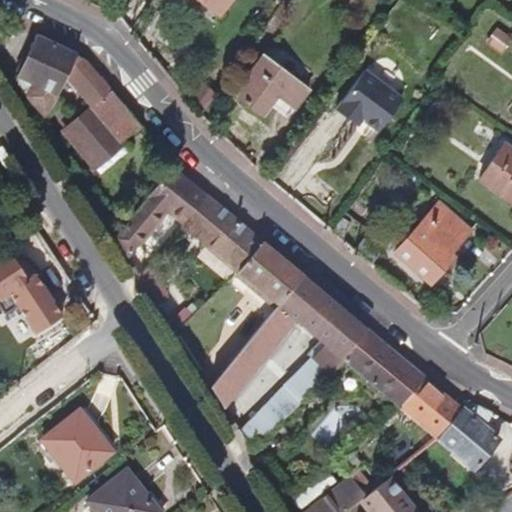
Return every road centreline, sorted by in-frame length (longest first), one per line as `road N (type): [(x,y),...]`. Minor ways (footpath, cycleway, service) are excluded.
road 1 (primary): [(444,358),(204,156),(118,50),(86,24),(32,0)]
road 2 (primary): [(0,124),(129,319)]
road 3 (primary): [(129,319),(253,511)]
road 4 (residential): [(0,419),(129,319)]
